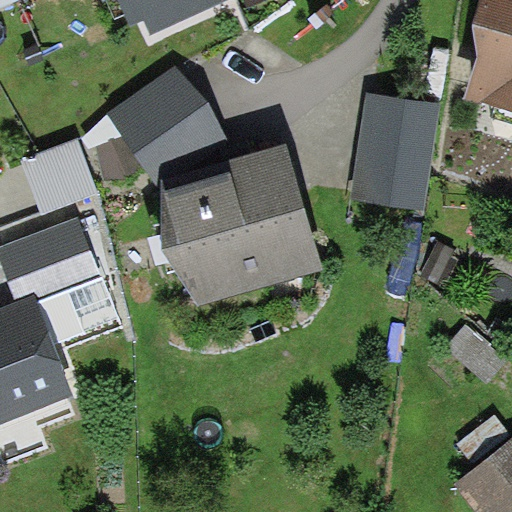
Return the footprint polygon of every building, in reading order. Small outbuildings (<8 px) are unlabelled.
[(121,0),(133,26),(191,0),(121,0)] [(243,0),(250,11),(270,0),(243,0)] [(511,0),(485,0),(452,108),(511,126),(511,0)] [(159,76),(107,112),(155,182),(212,142),(175,88),(170,92),(159,76)] [(26,86),(3,100),(32,150),(84,121),(69,94),(40,111),(26,86)] [(434,107),(360,97),(346,205),(420,215),(434,107)] [(69,147),(18,169),(39,218),(90,195),(69,147)] [(281,158),(153,196),(189,316),(317,277),(281,158)] [(73,224),(0,251),(0,279),(13,314),(32,307),(95,283),(73,224)] [(13,314),(0,319),(0,423),(67,398),(32,307),(13,314)] [(468,475),(451,488),(469,511),(511,511),(511,441),(507,445),(492,425),(453,456),(468,475)]
